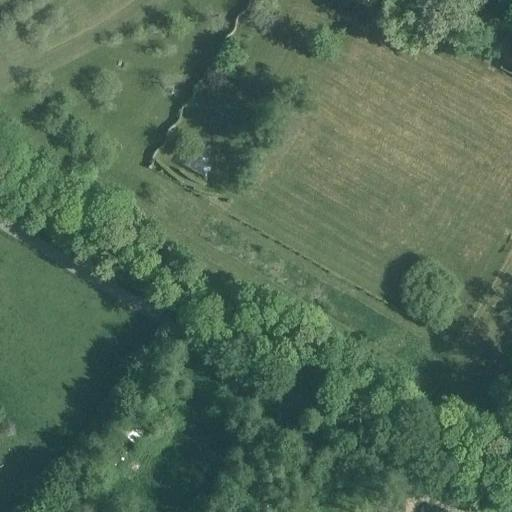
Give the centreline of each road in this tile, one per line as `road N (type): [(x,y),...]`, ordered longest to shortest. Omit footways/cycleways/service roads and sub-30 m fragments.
road 1 (unclassified): [(405,511),(400,480),(381,459),(0,222)]
road 2 (track): [(0,85),(150,0)]
